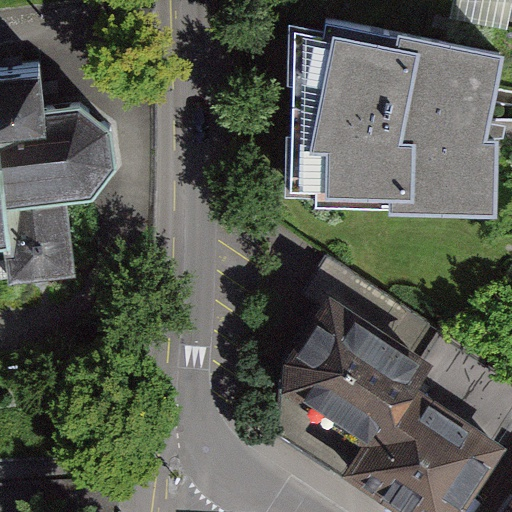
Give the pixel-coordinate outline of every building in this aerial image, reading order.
[(479,61),(294,23),(282,209),(496,217),(511,68),(479,61)] [(0,112),(47,107),(42,62),(0,66),(0,112)] [(69,200),(93,197),(119,165),(115,127),(82,103),(47,107),(0,112),(0,247),(5,247),(9,280),(78,272),(69,200)] [(433,357),(340,295),(256,422),(392,511),(453,511),(497,447),(411,391),(433,357)] [(511,511),(511,496),(500,511),(511,511)]
